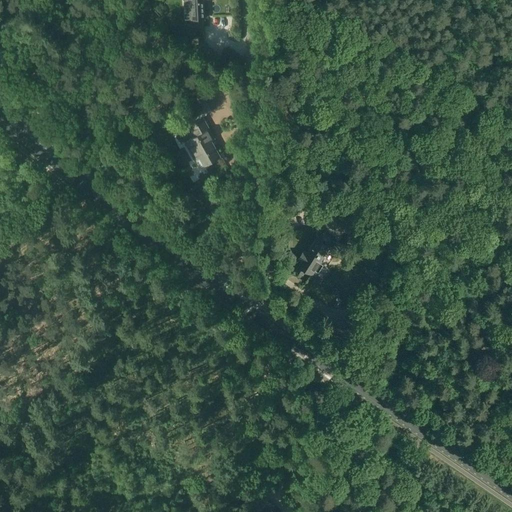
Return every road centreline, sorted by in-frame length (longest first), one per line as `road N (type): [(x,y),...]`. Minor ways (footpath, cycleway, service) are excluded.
road 1 (unclassified): [(273,335),(244,0)]
road 2 (secondary): [(511,493),(273,335)]
road 3 (secondary): [(273,335),(63,177)]
road 4 (track): [(214,511),(273,335)]
